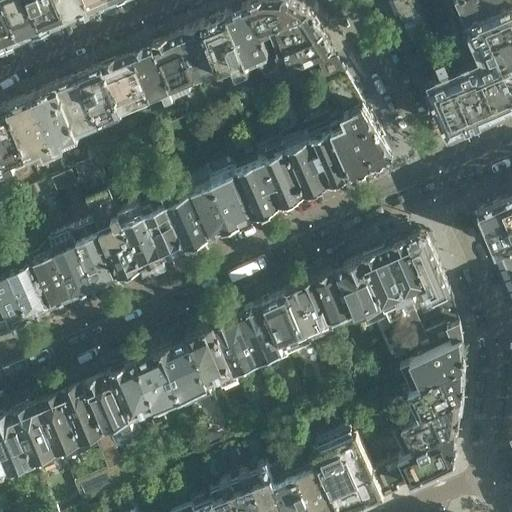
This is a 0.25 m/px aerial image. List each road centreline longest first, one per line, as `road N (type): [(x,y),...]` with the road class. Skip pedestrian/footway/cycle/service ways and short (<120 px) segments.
road 1 (tertiary): [(0,365),(440,173)]
road 2 (residential): [(478,475),(496,324),(440,173)]
road 3 (residential): [(440,173),(348,0)]
road 4 (residential): [(0,74),(180,0)]
